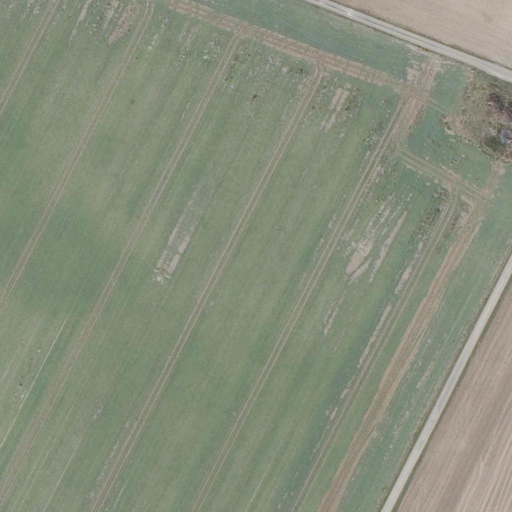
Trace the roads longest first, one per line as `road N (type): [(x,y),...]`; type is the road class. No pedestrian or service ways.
road 1 (track): [(511,266),(386,511)]
road 2 (track): [(511,73),(325,0)]
